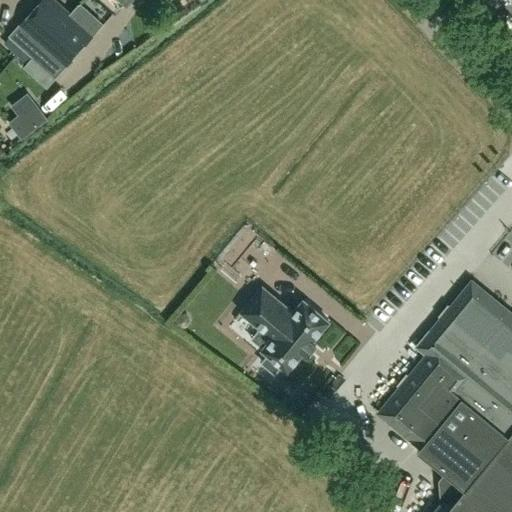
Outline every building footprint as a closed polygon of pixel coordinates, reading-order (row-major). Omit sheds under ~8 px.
[(43,45),(69,15),(51,0),(42,0),(20,25),(43,45)] [(69,15),(43,45),(65,64),(91,35),(69,15)] [(19,115),(10,122),(23,138),(46,120),(27,94),(12,106),(19,115)] [(378,413),(419,447),(417,449),(445,472),(438,480),(439,499),(448,506),(443,511),(511,511),(511,313),(471,280),(450,306),(448,305),(438,316),(441,317),(417,346),(426,354),(408,376),(406,374),(397,385),(399,387),(378,413)] [(312,340),(328,321),(303,300),(293,312),(262,287),(241,312),(272,337),(262,349),(268,354),(261,362),(274,373),(281,365),(287,370),(303,351),(306,354),(316,343),(312,340)]
